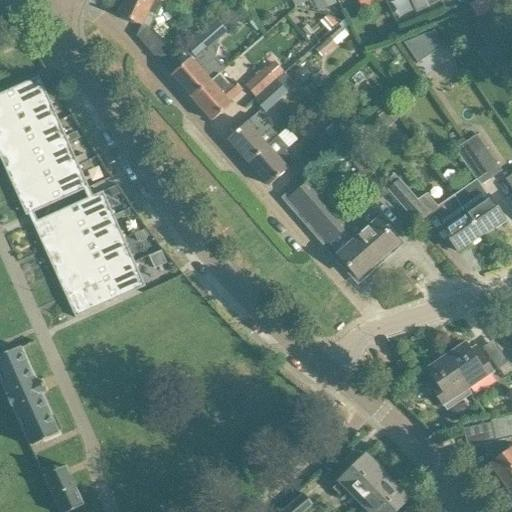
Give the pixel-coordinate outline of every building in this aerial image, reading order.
[(125,0),(118,16),(141,26),(145,17),(153,21),(158,19),(165,3),(159,0),(125,0)] [(333,0),(309,0),(317,14),(336,5),(333,0)] [(411,0),(417,12),(438,1),(437,0),(411,0)] [(475,0),(474,0),(477,16),(497,13),(493,0),(475,0)] [(216,20),(187,46),(196,56),(225,31),(216,20)] [(145,26),(139,40),(140,40),(153,54),(152,54),(163,66),(173,57),(145,26)] [(329,38),(318,47),(324,55),(335,45),(329,38)] [(446,48),(432,59),(437,67),(452,57),(446,48)] [(211,81),(218,75),(224,70),(206,49),(193,60),(191,58),(171,75),(192,98),(211,81)] [(243,86),(255,99),(284,74),(272,60),(243,86)] [(295,87),(284,74),(255,99),(253,101),(264,114),(295,87)] [(218,75),(211,81),(192,98),(212,122),(232,104),(229,101),(242,89),(234,79),(227,85),(218,75)] [(0,120),(50,98),(40,76),(0,93),(0,120)] [(0,147),(60,121),(50,98),(0,120),(0,147)] [(388,110),(378,117),(387,129),(397,122),(388,110)] [(228,139),(248,163),(279,136),(269,125),(265,129),(254,116),(228,139)] [(70,143),(60,121),(0,147),(0,149),(2,148),(4,154),(2,155),(7,165),(6,166),(8,170),(70,143)] [(331,126),(299,153),(311,166),(343,139),(331,126)] [(288,147),(279,136),(248,163),(269,186),(295,163),(284,151),(288,147)] [(478,136),(466,144),(491,179),(502,171),(478,136)] [(80,165),(70,143),(8,170),(9,172),(12,170),(14,175),(12,176),(17,187),(16,187),(18,193),(80,165)] [(481,186),(491,179),(466,144),(455,152),(475,182),(454,197),(465,212),(481,236),(504,220),(488,196),(487,196),(481,186)] [(24,197),(22,198),(27,209),(26,209),(27,213),(25,214),(26,216),(90,187),(80,165),(18,193),(19,194),(22,192),(24,197)] [(376,202),(389,192),(385,188),(384,189),(374,178),(363,187),(376,202)] [(312,179),(289,199),(358,277),(397,243),(377,221),(367,209),(351,223),(312,179)] [(441,227),(458,252),(481,236),(465,212),(454,197),(437,208),(424,194),(413,201),(395,179),(385,188),(389,192),(422,230),(423,229),(416,222),(429,211),(434,216),(441,227)] [(102,192),(35,222),(40,232),(46,244),(45,244),(46,246),(113,215),(102,192)] [(52,252),(49,253),(55,265),(55,266),(56,269),(124,239),(113,215),(46,246),(47,248),(50,246),(52,252)] [(134,263),(124,239),(56,269),(57,271),(60,270),(62,275),(60,276),(66,289),(65,289),(67,293),(134,263)] [(134,263),(67,293),(68,294),(70,293),(73,298),(70,299),(76,312),(77,314),(74,316),(75,318),(145,286),(134,263)] [(465,343),(446,356),(468,389),(493,372),(479,352),(473,356),(465,343)] [(0,380),(30,447),(59,434),(42,395),(45,394),(39,380),(36,382),(20,348),(0,356),(0,380)] [(468,389),(446,356),(427,369),(435,382),(429,385),(443,406),(468,389)] [(494,442),(498,441),(511,437),(511,403),(511,404),(511,407),(511,414),(489,419),(490,423),(494,442)] [(488,443),(494,442),(490,423),(463,429),(467,448),(488,443)] [(494,442),(488,443),(499,459),(490,465),(502,481),(502,484),(505,489),(511,490),(511,489),(511,443),(510,443),(503,447),(498,441),(494,442)] [(350,490),(361,501),(386,477),(365,456),(332,488),(342,498),(350,490)] [(43,476),(59,511),(68,511),(83,505),(65,466),(48,474),(43,476)] [(393,511),(407,499),(386,477),(361,501),(371,511),(393,511)] [(303,511),(312,505),(303,494),(281,511),(303,511)]
